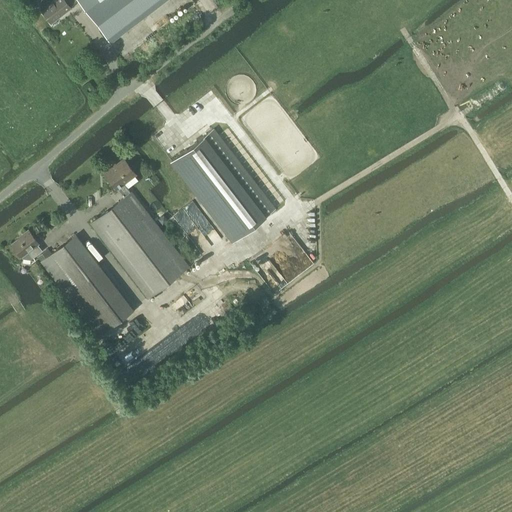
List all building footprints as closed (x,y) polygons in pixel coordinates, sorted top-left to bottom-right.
[(109,42),(163,0),(64,0),(65,0),(64,0),(51,0),(40,9),(48,19),(50,22),(57,17),(70,7),(69,6),(77,0),(109,42)] [(184,151),(171,161),(232,239),(273,208),(212,129),(197,141),(184,150),(184,151)] [(130,192),(123,183),(135,174),(123,158),(104,173),(116,189),(117,188),(124,197),(90,223),(147,297),(187,266),(130,192)] [(31,260),(42,251),(37,244),(38,243),(28,230),(28,231),(11,244),(21,257),(23,259),(31,260)] [(97,335),(132,308),(75,234),(40,261),(48,271),(97,335)] [(41,261),(47,256),(44,252),(38,257),(41,261)]
